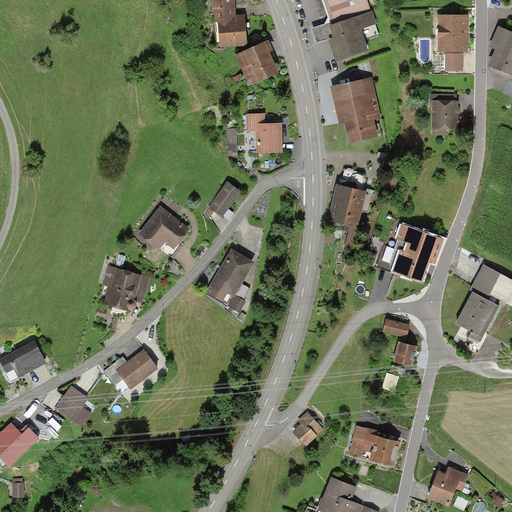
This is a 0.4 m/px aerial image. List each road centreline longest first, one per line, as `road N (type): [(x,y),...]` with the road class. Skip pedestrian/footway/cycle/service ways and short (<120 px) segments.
road 1 (unclassified): [(0,411),(117,347),(210,253),(265,183),(313,176)]
road 2 (residential): [(482,0),(474,182),(431,308)]
road 3 (tertiary): [(313,176),(301,297),(257,420)]
road 4 (residential): [(431,308),(363,316),(284,421),(257,420)]
road 5 (residential): [(399,511),(435,349),(431,308)]
road 6 (tertiary): [(276,0),(303,89),(313,176)]
road 7 (track): [(0,107),(15,167),(0,240)]
